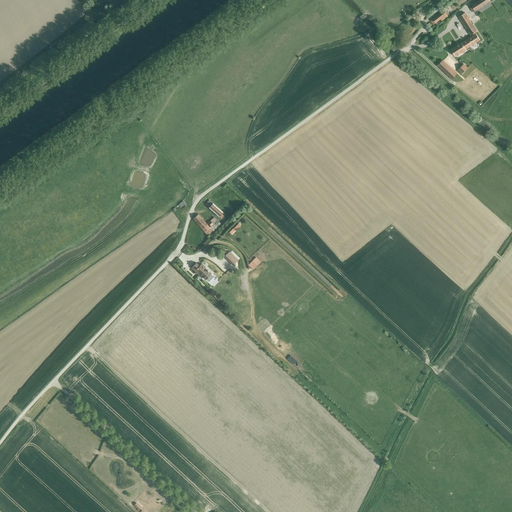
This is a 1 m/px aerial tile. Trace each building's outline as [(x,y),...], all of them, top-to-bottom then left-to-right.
[(489,0),(479,0),(472,5),(472,6),(471,8),(473,11),(475,10),(475,11),(490,1),(489,0)] [(448,16),(444,10),(433,19),(431,20),(434,25),(441,19),(443,20),(448,16)] [(459,16),(471,35),(477,31),(465,12),(459,16)] [(480,40),(476,33),(451,49),(455,56),(460,53),(461,54),(467,50),(466,49),(480,40)] [(452,79),(457,73),(443,59),(438,65),(452,79)] [(458,70),(462,73),(468,67),(464,63),(458,70)] [(221,218),(225,214),(213,203),(209,200),(205,204),(221,218)] [(215,231),(214,230),(221,224),(214,217),(208,222),(211,226),(210,227),(198,214),(193,218),(209,237),(215,231)] [(238,260),(230,251),(224,256),(233,265),(238,260)] [(261,262),(256,257),(252,261),(257,266),(261,262)] [(199,274),(205,280),(212,273),(205,267),(206,267),(202,263),(200,266),(196,263),(192,268),(196,272),(195,273),(197,274),(199,275),(199,274)] [(227,306),(240,310),(244,300),(230,295),(227,306)]
